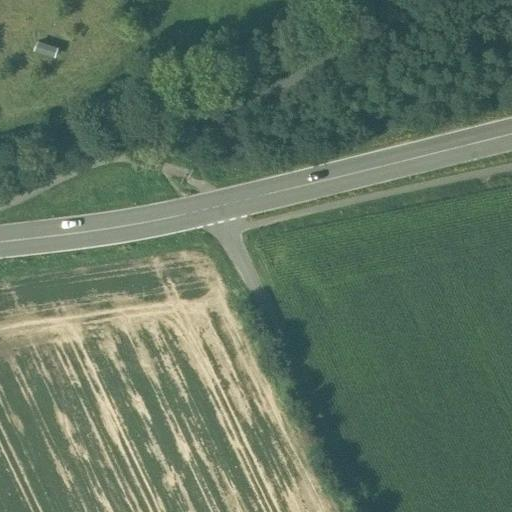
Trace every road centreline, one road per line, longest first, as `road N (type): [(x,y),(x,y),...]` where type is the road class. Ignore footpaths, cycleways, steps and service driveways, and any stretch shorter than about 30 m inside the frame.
road 1 (unclassified): [(363,511),(218,206)]
road 2 (secondary): [(218,206),(511,134)]
road 3 (secondary): [(0,241),(218,206)]
